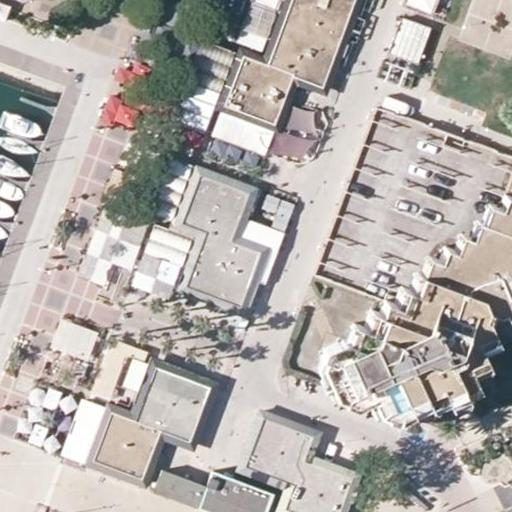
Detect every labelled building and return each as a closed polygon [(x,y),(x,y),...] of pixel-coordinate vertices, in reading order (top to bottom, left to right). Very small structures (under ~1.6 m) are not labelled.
[(293,0),(269,65),(244,56),(226,104),(275,122),(293,74),(321,85),(353,0),(293,0)] [(434,14),(439,0),(404,0),(404,3),(434,14)] [(0,16),(7,18),(10,5),(0,2),(0,16)] [(416,79),(430,26),(400,18),(385,70),(416,79)] [(383,301),(387,292),(412,301),(424,275),(434,245),(445,249),(450,235),(460,240),(461,238),(466,225),(476,228),(482,211),(486,212),(494,190),(504,193),(511,172),(511,157),(448,133),(376,106),(312,273),(383,301)] [(198,174),(190,196),(215,205),(224,183),(198,174)] [(224,183),(215,205),(240,215),(248,192),(224,183)] [(434,245),(424,275),(481,295),(486,309),(490,310),(497,312),(503,310),(507,318),(511,315),(511,196),(504,193),(494,190),(486,212),(482,211),(476,228),(466,225),(461,238),(460,240),(450,235),(445,249),(434,245)] [(190,196),(180,223),(204,231),(230,241),(240,215),(215,205),(190,196)] [(211,295),(230,241),(204,231),(202,232),(183,285),(211,295)] [(230,241),(211,295),(238,305),(258,251),(230,241)] [(387,292),(383,301),(380,312),(373,310),(366,328),(354,324),(348,340),(341,338),(324,347),(321,355),(324,356),(322,363),(334,390),(363,400),(372,396),(375,405),(378,406),(415,420),(411,409),(444,394),(448,400),(476,387),(468,368),(485,360),(477,343),(494,335),(486,317),(490,310),(486,309),(481,295),(424,275),(412,301),(387,292)] [(140,391),(147,361),(130,357),(124,387),(140,391)] [(154,366),(134,420),(157,428),(166,407),(197,419),(208,386),(154,366)] [(91,464),(92,460),(110,411),(83,401),(63,454),(91,464)] [(166,407),(157,428),(188,441),(197,419),(166,407)] [(110,411),(92,460),(139,478),(157,428),(134,420),(110,411)] [(264,417),(245,466),(293,485),(285,508),(295,511),(336,511),(350,477),(301,458),(310,434),(264,417)] [(273,494),(210,469),(203,486),(196,505),(213,511),(214,511),(265,511),(266,511),(273,494)] [(153,490),(196,505),(203,486),(161,470),(153,490)]
